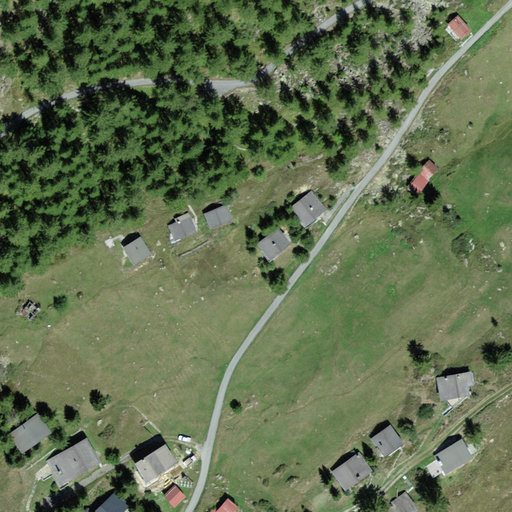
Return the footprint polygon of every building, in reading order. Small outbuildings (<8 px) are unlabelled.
[(469,30),(457,18),(450,25),(461,37),(469,30)] [(434,170),(427,163),(418,172),(425,179),(434,170)] [(424,182),(416,177),(406,189),(414,195),(424,182)] [(308,197),(287,211),(301,231),(321,215),(308,197)] [(216,211),(198,219),(204,234),(220,227),(216,211)] [(189,221),(165,230),(166,246),(191,235),(189,221)] [(272,233),(252,247),(262,264),(284,249),(272,233)] [(135,240),(117,251),(126,270),(144,260),(135,240)] [(465,376),(434,382),(434,407),(461,402),(460,393),(466,392),(465,376)] [(33,415),(4,435),(13,453),(44,433),(33,415)] [(387,427),(367,439),(378,456),(397,445),(387,427)] [(82,441),(44,463),(54,486),(94,464),(82,441)] [(455,444),(433,457),(440,469),(464,457),(455,444)] [(164,447),(133,466),(142,482),(174,464),(164,447)] [(358,454),(329,474),(337,489),(369,470),(358,454)] [(175,506),(187,496),(176,483),(164,494),(175,506)] [(114,494),(96,511),(118,511),(125,506),(114,494)] [(412,511),(415,510),(404,495),(385,509),(387,511),(412,511)] [(226,511),(232,506),(224,499),(214,511),(216,511),(226,511)]
